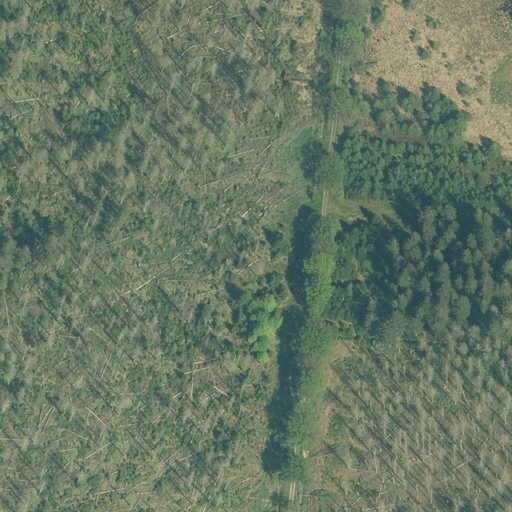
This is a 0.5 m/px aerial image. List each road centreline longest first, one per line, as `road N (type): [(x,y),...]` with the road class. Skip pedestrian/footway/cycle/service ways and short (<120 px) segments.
road 1 (track): [(348,0),(289,511)]
road 2 (track): [(325,207),(511,220)]
